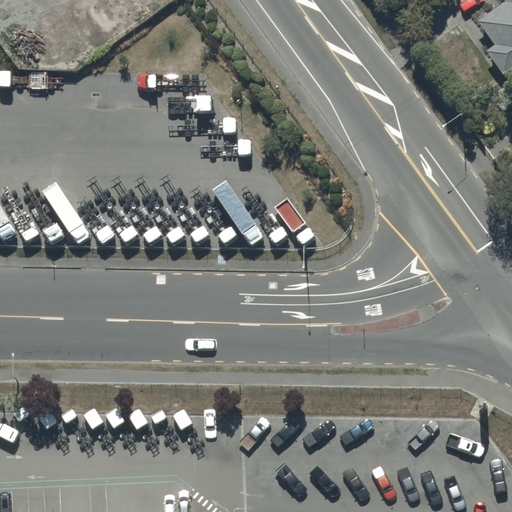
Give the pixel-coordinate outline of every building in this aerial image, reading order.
[(4,0),(53,65),(78,47),(83,53),(124,23),(106,0),(4,0)] [(511,0),(506,0),(507,1),(480,20),(496,44),(488,50),(505,75),(511,70),(511,0)] [(92,169),(114,199),(211,128),(188,96),(165,112),(155,98),(124,121),(104,93),(66,120),(98,165),(92,169)] [(239,124),(198,154),(239,210),(279,180),(239,124)] [(0,241),(18,237),(6,190),(0,191),(0,241)]
